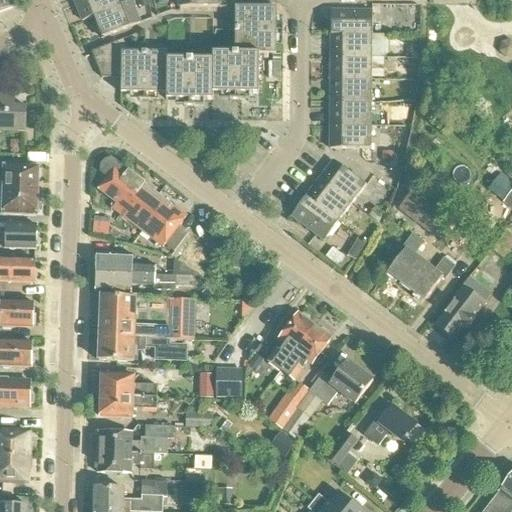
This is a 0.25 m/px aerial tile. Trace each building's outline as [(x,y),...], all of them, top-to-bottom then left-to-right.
[(0,0),(0,15),(16,9),(12,0),(0,0)] [(82,23),(94,19),(93,18),(120,8),(120,7),(117,0),(76,0),(74,1),(82,23)] [(145,0),(141,0),(139,1),(142,9),(148,7),(145,0)] [(220,0),(178,0),(179,9),(220,9),(220,0)] [(94,19),(102,40),(140,25),(131,3),(120,7),(120,8),(93,18),(94,19)] [(236,9),(235,55),(235,56),(259,56),(276,56),(276,39),(283,39),(283,27),(276,27),(277,10),(236,9)] [(331,13),(331,36),(372,36),(372,13),(331,13)] [(407,34),(420,35),(420,14),(407,14),(407,34)] [(331,36),(331,59),(372,59),(372,36),(331,36)] [(150,96),(166,96),(167,96),(167,61),(168,61),(168,54),(122,54),(117,44),(91,54),(102,80),(121,80),(121,95),(138,95),(138,102),(150,102),(150,96)] [(420,60),(420,48),(411,48),(410,60),(420,60)] [(213,55),(212,61),(213,61),(213,96),(230,96),(230,103),(241,103),(241,96),(259,96),(259,56),(235,56),(235,55),(213,55)] [(331,59),(331,82),(372,82),(372,59),(331,59)] [(404,60),(398,83),(414,83),(420,60),(410,60),(404,60)] [(167,96),(166,96),(166,102),(184,102),(184,109),(195,109),(196,102),(213,102),(213,96),(213,61),(212,61),(168,61),(167,61),(167,96)] [(331,82),(330,105),(371,106),(372,82),(331,82)] [(0,133),(25,135),(26,108),(15,108),(15,96),(0,95),(0,133)] [(330,105),(330,128),(371,129),(371,106),(330,105)] [(371,129),(330,128),(330,151),(371,151),(371,129)] [(383,154),(383,163),(392,163),(392,155),(383,154)] [(163,249),(164,247),(174,254),(189,235),(179,228),(186,218),(111,160),(111,161),(105,163),(101,168),(100,174),(100,175),(108,180),(98,192),(116,206),(112,210),(163,249)] [(334,163),(320,181),(352,206),(366,188),(334,163)] [(0,178),(0,191),(38,193),(38,182),(40,180),(40,174),(38,172),(38,168),(16,168),(12,166),(8,167),(4,167),(4,179),(0,178)] [(320,181),(306,200),(338,225),(352,206),(320,181)] [(38,193),(0,191),(0,204),(3,205),(3,216),(6,216),(10,218),(15,216),(37,217),(37,214),(39,212),(39,205),(37,203),(38,193)] [(398,212),(434,239),(448,219),(413,192),(398,212)] [(338,225),(306,200),(291,218),(324,243),(338,225)] [(374,210),(369,217),(379,224),(384,217),(374,210)] [(0,243),(6,244),(6,251),(9,251),(13,253),(17,251),(36,252),(36,249),(38,249),(39,240),(36,240),(37,227),(7,226),(6,231),(0,231),(0,243)] [(406,252),(388,275),(424,303),(442,281),(445,283),(458,267),(415,234),(403,250),(406,252)] [(348,258),(356,263),(366,246),(358,241),(348,258)] [(97,256),(97,275),(155,277),(156,267),(132,266),(133,257),(97,256)] [(35,262),(0,261),(0,281),(1,282),(1,284),(5,284),(8,286),(12,284),(35,285),(35,281),(37,279),(37,274),(35,272),(35,262)] [(174,261),(173,279),(176,279),(181,279),(181,278),(199,278),(174,261)] [(155,277),(97,275),(96,295),(131,296),(132,287),(150,287),(155,293),(175,293),(176,279),(173,279),(155,278),(155,277)] [(470,279),(452,302),(454,304),(435,328),(454,342),(463,330),(467,332),(476,320),(475,319),(492,296),(470,279)] [(11,304),(11,300),(0,299),(0,315),(0,316),(0,320),(0,328),(3,329),(3,331),(11,332),(11,329),(33,330),(33,327),(35,327),(36,317),(33,317),(34,305),(11,304)] [(101,299),(100,338),(169,341),(169,342),(194,343),(195,303),(168,302),(168,301),(101,299)] [(268,363),(281,373),(315,328),(309,324),(310,321),(304,316),(301,317),(298,315),(278,342),(285,347),(280,355),(276,352),(268,363)] [(315,328),(281,373),(294,382),(302,372),(299,369),(305,362),(312,367),(332,340),(329,338),(329,335),(323,331),(321,332),(315,328)] [(169,341),(100,338),(99,363),(112,363),(112,364),(127,364),(134,364),(134,352),(145,353),(145,349),(156,350),(155,362),(186,364),(187,348),(169,348),(169,342),(169,341)] [(0,368),(2,369),(3,371),(9,371),(11,369),(32,370),(32,366),(34,364),(34,359),(32,357),(33,345),(9,344),(10,340),(0,339),(0,368)] [(248,367),(256,373),(264,362),(256,356),(248,367)] [(355,407),(373,383),(348,363),(333,383),(323,375),(309,394),(321,404),(327,408),(338,394),(355,407)] [(216,401),(242,401),(242,371),(216,371),(216,401)] [(98,380),(98,387),(101,390),(100,398),(157,400),(157,390),(157,387),(134,387),(134,378),(101,377),(98,380)] [(0,407),(30,409),(30,406),(33,406),(33,396),(30,396),(31,384),(8,384),(8,380),(0,379),(0,407)] [(269,422),(282,432),(300,406),(287,397),(269,422)] [(97,409),(97,416),(100,419),(133,420),(133,411),(157,411),(157,400),(100,398),(100,406),(97,409)] [(379,448),(374,444),(385,431),(403,445),(406,441),(407,442),(408,441),(414,446),(424,433),(392,409),(379,426),(375,423),(364,438),(378,448),(379,448)] [(186,430),(212,431),(213,417),(186,416),(186,430)] [(215,429),(225,437),(232,427),(222,420),(215,429)] [(98,455),(154,456),(167,457),(167,442),(173,442),(174,430),(146,429),(145,440),(141,440),(141,444),(132,444),(132,435),(99,434),(99,437),(96,439),(96,447),(99,448),(98,455)] [(0,458),(31,459),(32,447),(29,447),(29,435),(10,435),(10,432),(0,432),(0,458)] [(296,446),(281,435),(270,450),(285,461),(296,446)] [(328,460),(338,468),(357,443),(346,436),(328,460)] [(154,456),(98,455),(98,461),(96,463),(95,471),(98,473),(98,475),(131,476),(131,467),(141,468),(140,472),(154,472),(154,456)] [(31,459),(0,458),(0,484),(9,485),(9,483),(28,483),(28,472),(31,472),(31,459)] [(186,485),(211,486),(211,473),(187,472),(186,485)] [(511,511),(511,476),(485,511),(511,511)] [(95,490),(94,511),(162,511),(163,500),(167,500),(167,485),(142,484),(141,503),(124,503),(124,491),(95,490)] [(221,491),(221,506),(232,506),(232,491),(221,491)] [(319,497),(313,504),(322,511),(359,511),(338,493),(328,505),(319,497)] [(0,511),(27,511),(28,507),(3,507),(4,499),(0,498),(0,511)]
